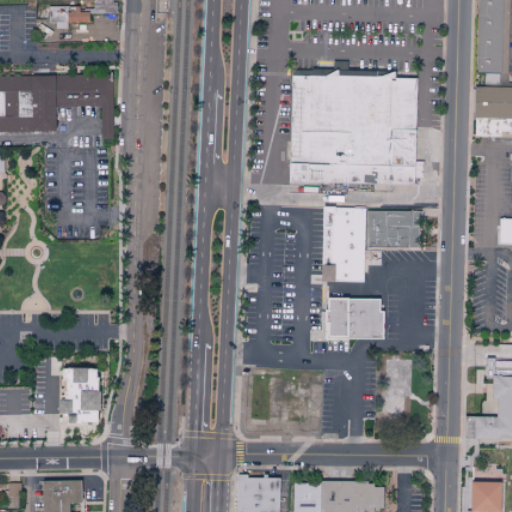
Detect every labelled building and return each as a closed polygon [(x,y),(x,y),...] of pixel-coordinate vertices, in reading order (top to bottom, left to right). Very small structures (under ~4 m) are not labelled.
[(47,6),(47,22),(54,22),(54,28),(65,28),(65,22),(87,22),(87,14),(113,14),(113,0),(91,0),(91,7),(80,7),(80,6),(47,6)] [(476,0),(476,73),(500,73),(500,0),(476,0)] [(286,182),(412,185),(412,178),(421,178),(421,162),(412,162),(414,78),(391,78),(391,74),(373,73),(373,74),(288,72),(286,182)] [(0,76),(0,132),(53,131),(52,106),(99,106),(99,140),(111,140),(110,75),(0,76)] [(471,117),(511,118),(511,87),(472,86),(471,117)] [(499,137),(499,131),(511,131),(511,119),(473,118),(473,136),(499,137)] [(318,282),(361,282),(362,208),(319,207),(318,282)] [(365,248),(418,248),(418,211),(365,211),(365,248)] [(511,244),(511,223),(511,218),(497,218),(496,243),(511,244)] [(379,339),(380,311),(376,311),(376,299),(323,298),(322,338),(379,339)] [(511,359),(484,360),(484,379),(490,379),(490,399),(494,399),(494,417),(472,417),(472,440),(509,440),(509,446),(511,445),(511,359)] [(94,369),(60,368),(60,401),(54,401),(54,414),(72,414),(72,411),(94,411),(94,369)] [(471,438),(472,417),(463,417),(463,438),(471,438)] [(241,511),(276,511),(278,478),(234,477),(233,509),(241,509),(241,511)] [(66,511),(67,504),(79,504),(78,481),(39,481),(39,511),(66,511)] [(497,511),(498,482),(465,482),(465,511),(497,511)] [(4,508),(18,507),(17,483),(4,483),(4,508)] [(291,483),(290,511),(371,511),(371,509),(381,509),(381,484),(291,483)]
